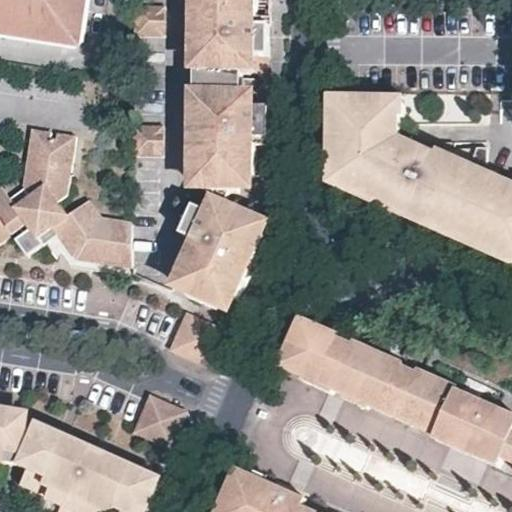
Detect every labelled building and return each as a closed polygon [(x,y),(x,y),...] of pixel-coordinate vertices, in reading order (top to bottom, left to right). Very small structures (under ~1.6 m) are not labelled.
[(0,0),(0,39),(74,51),(84,44),(90,0),(0,0)] [(257,179),(266,179),(266,149),(254,149),(254,142),(266,142),(267,112),(254,111),(254,93),(229,92),(230,75),(254,75),(254,57),(267,58),(267,26),(255,26),(254,0),(191,0),(191,18),(191,30),(191,58),(198,57),(198,75),(203,75),(203,93),(199,93),(199,111),(191,111),(191,141),(191,153),(191,178),(208,179),(209,195),(218,195),(233,195),(241,195),(241,178),(257,179)] [(254,0),(255,26),(267,26),(267,21),(266,0),(254,0)] [(160,7),(131,7),(131,41),(160,40),(160,30),(161,17),(160,7)] [(191,18),(161,17),(160,30),(191,30),(191,18)] [(267,84),(267,58),(254,57),(254,75),(267,84)] [(254,111),(267,112),(267,90),(267,86),(256,93),(254,93),(254,111)] [(191,93),(191,111),(199,111),(199,93),(191,93)] [(360,111),(346,111),(332,111),(331,120),(337,120),(337,186),(361,196),(360,201),(381,210),(383,206),(416,220),(418,218),(429,222),(438,236),(444,238),(450,241),(453,236),(502,259),(500,263),(511,268),(511,191),(462,170),(453,176),(436,176),(436,172),(436,169),(436,167),(435,163),(434,161),(432,159),(428,158),(425,158),(422,160),(420,161),(419,164),(419,166),(419,168),(419,171),(418,177),(402,177),(402,156),(402,123),(405,123),(406,111),(374,111),(373,115),(360,115),(360,111)] [(337,120),(331,120),(331,159),(331,189),(360,201),(361,196),(337,186),(337,120)] [(133,265),(132,220),(106,217),(94,215),(72,212),(65,217),(56,204),(67,196),(71,164),(75,136),(55,134),(54,141),(47,140),(48,132),(32,131),(24,184),(27,188),(13,197),(11,194),(3,200),(0,199),(0,241),(19,228),(23,234),(15,240),(25,255),(54,235),(58,240),(68,242),(75,244),(74,251),(74,257),(133,265)] [(160,132),(131,131),(131,162),(160,162),(160,152),(161,141),(160,132)] [(191,141),(161,141),(160,152),(191,153),(191,141)] [(493,156),(484,153),(479,165),(493,171),(493,156)] [(435,156),(402,156),(402,177),(418,177),(419,171),(419,168),(419,166),(419,164),(420,161),(422,160),(425,158),(428,158),(432,159),(434,161),(435,163),(436,167),(436,169),(436,172),(436,176),(453,176),(462,170),(511,191),(511,186),(465,167),(437,155),(435,156)] [(191,195),(209,195),(208,179),(191,178),(191,195)] [(257,195),(257,179),(241,178),(241,195),(257,195)] [(4,184),(0,186),(0,199),(3,200),(11,194),(4,184)] [(234,207),(233,195),(218,195),(218,217),(228,221),(234,207)] [(91,201),(72,212),(94,215),(106,217),(99,209),(91,201)] [(194,281),(187,296),(218,310),(225,295),(240,302),(253,273),(250,271),(252,265),(256,267),(266,242),(267,237),(255,232),(260,219),(234,207),(228,221),(218,217),(195,207),(182,235),(196,240),(193,246),(190,246),(178,275),(194,281)] [(255,232),(267,237),(266,222),(260,219),(255,232)] [(71,258),(74,257),(74,251),(75,244),(68,242),(58,240),(71,258)] [(178,275),(172,289),(187,296),(194,281),(178,275)] [(225,295),(218,310),(233,316),(240,302),(225,295)] [(217,327),(185,313),(171,346),(197,357),(207,354),(217,327)] [(341,337),(302,320),(282,366),(306,377),(305,381),(335,395),(336,390),(438,435),(437,439),(497,466),(501,467),(503,460),(511,441),(511,416),(458,393),(459,388),(419,371),(417,375),(403,368),(404,365),(356,344),(354,347),(340,341),(341,337)] [(182,409),(155,397),(139,430),(172,445),(185,417),(182,409)] [(0,462),(19,465),(28,470),(24,479),(45,488),(64,496),(57,511),(90,511),(92,508),(100,511),(149,511),(158,495),(156,493),(157,490),(153,480),(152,476),(148,474),(148,471),(135,465),(134,468),(68,439),(69,436),(55,429),(53,433),(36,425),(33,428),(25,427),(26,416),(16,415),(16,408),(11,405),(0,403),(0,462)] [(511,441),(503,460),(511,464),(511,441)] [(319,511),(306,506),(309,498),(281,486),(238,467),(217,511),(319,511)] [(42,495),(45,488),(24,479),(21,486),(42,495)]
